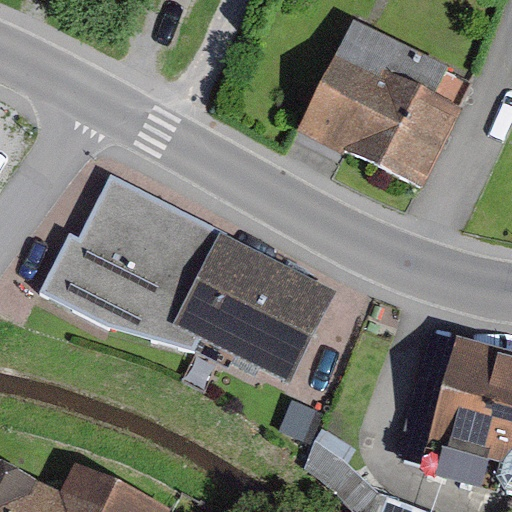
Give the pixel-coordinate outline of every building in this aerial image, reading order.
[(434,61),(365,27),(313,134),(430,191),(472,106),(423,82),(434,61)] [(434,61),(423,82),(472,106),(482,84),(434,61)] [(94,242),(83,236),(53,293),(124,330),(213,354),(219,341),(188,325),(232,240),(236,234),(128,178),(94,242)] [(345,299),(232,240),(188,325),(219,341),(300,383),(345,299)] [(511,351),(467,341),(438,454),(511,475),(511,351)] [(124,511),(0,458),(0,511),(124,511)]
